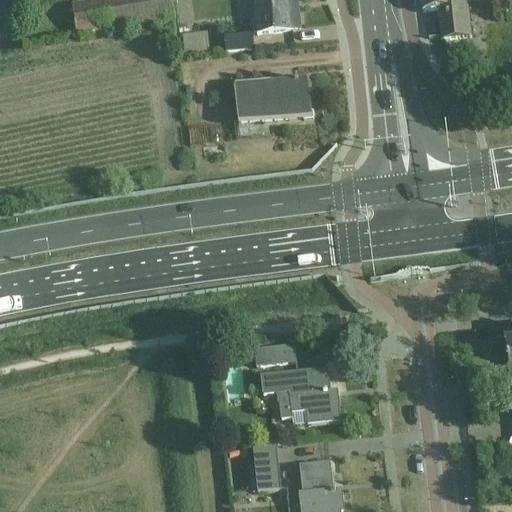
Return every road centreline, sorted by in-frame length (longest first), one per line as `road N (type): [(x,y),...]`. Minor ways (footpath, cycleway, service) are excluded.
road 1 (track): [(0,381),(167,342),(403,319)]
road 2 (primary): [(391,191),(0,249)]
road 3 (primary): [(0,305),(364,249)]
road 4 (residential): [(442,511),(418,320),(423,304),(445,289),(511,281)]
road 5 (secondary): [(421,187),(413,114),(389,58)]
road 6 (secondary): [(389,58),(382,87),(391,191)]
